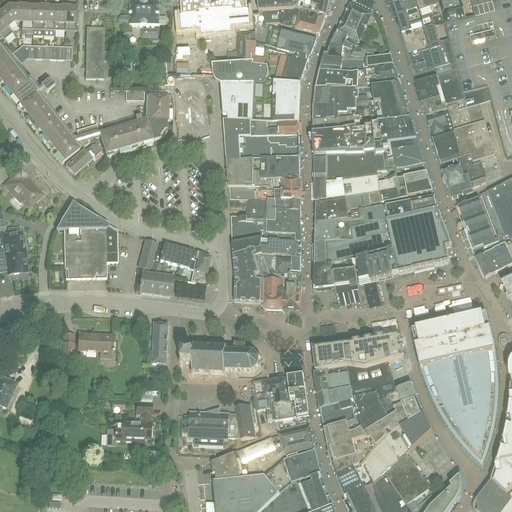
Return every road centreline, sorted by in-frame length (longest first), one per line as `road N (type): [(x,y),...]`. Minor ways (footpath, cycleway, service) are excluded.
road 1 (residential): [(168,459),(172,309)]
road 2 (residential): [(222,252),(138,233),(86,198)]
road 3 (residential): [(44,305),(172,309)]
road 4 (residential): [(44,305),(49,234),(75,192)]
